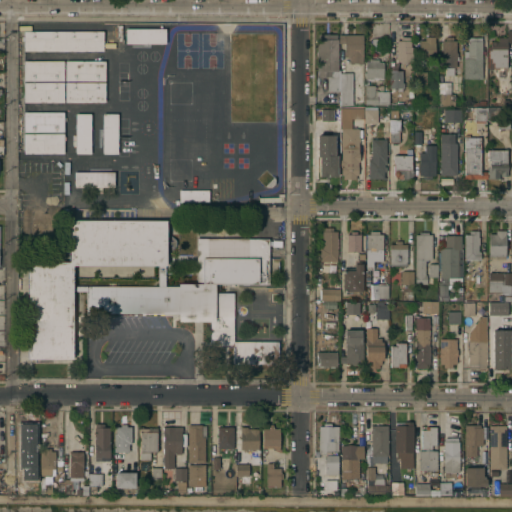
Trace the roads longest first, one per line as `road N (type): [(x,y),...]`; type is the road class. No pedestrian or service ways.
road 1 (residential): [(0,395),(511,398)]
road 2 (residential): [(0,8),(511,10)]
road 3 (residential): [(298,0),(300,495)]
road 4 (residential): [(298,206),(511,206)]
